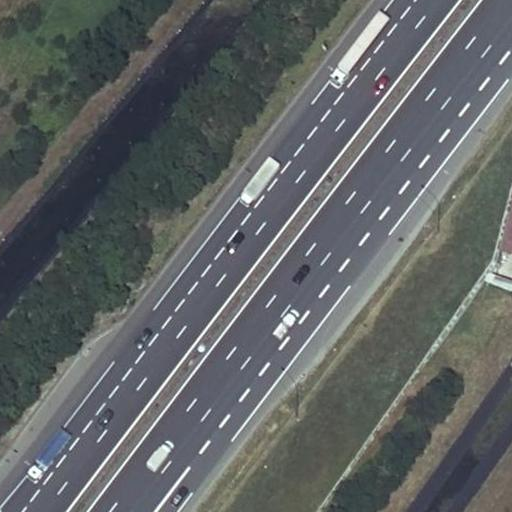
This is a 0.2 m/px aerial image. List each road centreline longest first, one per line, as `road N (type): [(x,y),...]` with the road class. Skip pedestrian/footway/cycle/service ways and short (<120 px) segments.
road 1 (motorway): [(426,0),(33,511)]
road 2 (motorway): [(194,419),(511,4)]
